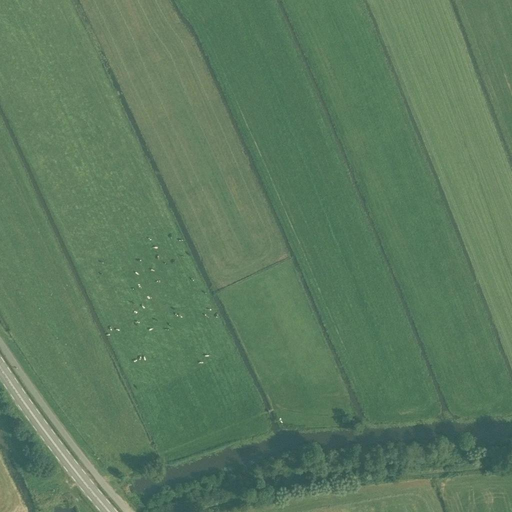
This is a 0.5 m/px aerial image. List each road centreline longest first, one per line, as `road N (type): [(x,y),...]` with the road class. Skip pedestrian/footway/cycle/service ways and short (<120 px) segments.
road 1 (unclassified): [(128,511),(0,342)]
road 2 (primary): [(111,511),(0,364)]
